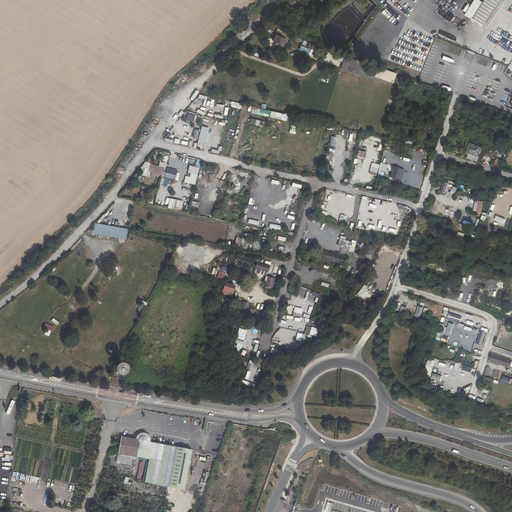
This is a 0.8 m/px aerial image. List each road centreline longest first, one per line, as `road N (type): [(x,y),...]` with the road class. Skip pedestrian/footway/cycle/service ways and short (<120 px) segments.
road 1 (track): [(156,140),(421,207)]
road 2 (secondary): [(0,372),(243,415)]
road 3 (track): [(0,306),(80,236),(156,140)]
road 4 (track): [(315,182),(256,372)]
road 5 (track): [(156,140),(281,0)]
road 6 (residential): [(396,285),(491,317),(473,390)]
road 7 (primary): [(337,446),(375,473),(480,511)]
road 8 (primary): [(370,434),(425,439),(511,467)]
road 9 (residential): [(396,285),(438,153)]
